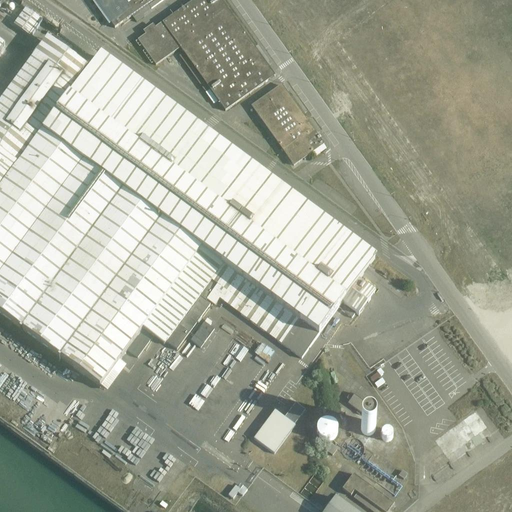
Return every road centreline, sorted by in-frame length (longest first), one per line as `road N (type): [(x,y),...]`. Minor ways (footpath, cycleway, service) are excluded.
road 1 (unclassified): [(484,343),(241,0)]
road 2 (unknown): [(454,487),(420,426),(499,365)]
